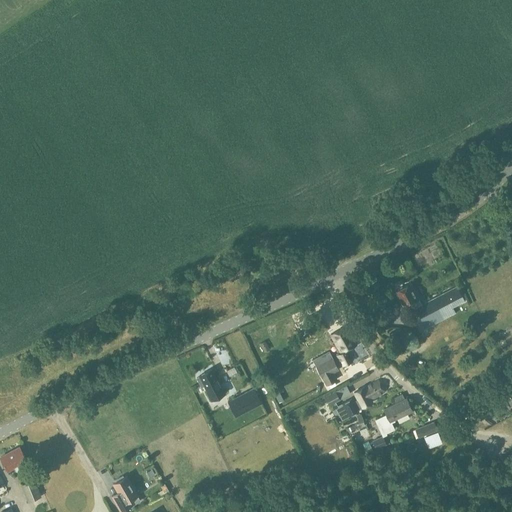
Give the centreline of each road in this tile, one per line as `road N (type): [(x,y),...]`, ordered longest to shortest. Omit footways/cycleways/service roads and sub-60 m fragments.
road 1 (tertiary): [(0,433),(460,213),(511,167)]
road 2 (track): [(474,435),(395,376),(332,278)]
